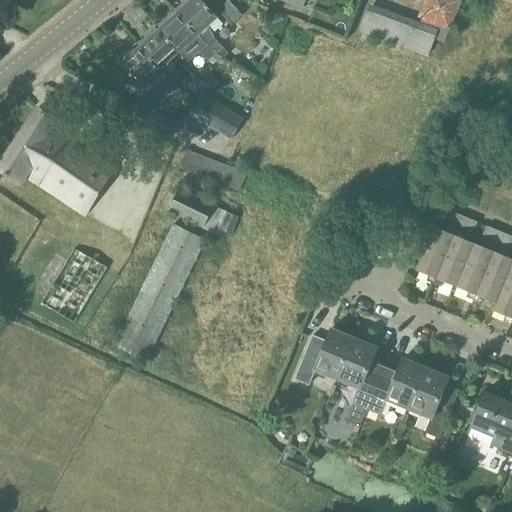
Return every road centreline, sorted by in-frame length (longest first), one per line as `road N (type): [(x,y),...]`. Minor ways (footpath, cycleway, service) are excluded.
road 1 (residential): [(511,351),(369,291)]
road 2 (tertiary): [(0,85),(104,0)]
